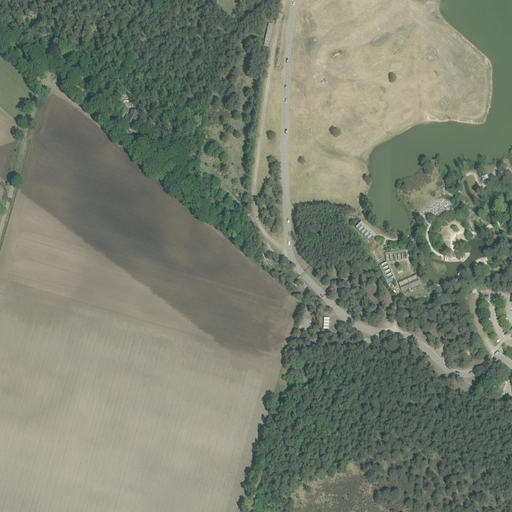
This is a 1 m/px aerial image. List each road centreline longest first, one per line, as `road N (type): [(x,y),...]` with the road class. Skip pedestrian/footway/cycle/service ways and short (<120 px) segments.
road 1 (track): [(290,254),(259,225),(253,204),(283,8)]
road 2 (track): [(0,42),(40,83),(0,231)]
